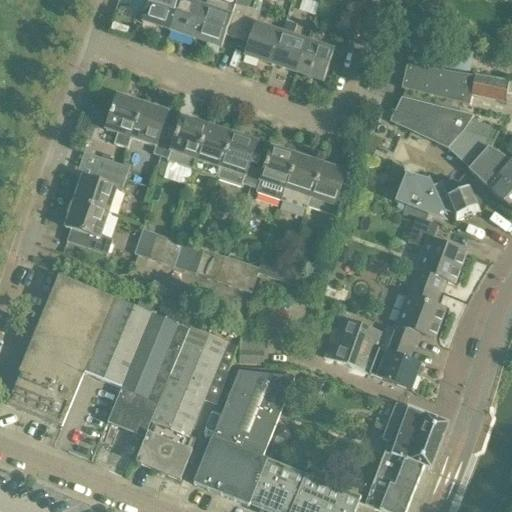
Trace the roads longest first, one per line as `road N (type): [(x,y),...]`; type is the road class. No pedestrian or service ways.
road 1 (residential): [(343,134),(81,40)]
road 2 (residential): [(81,40),(13,264)]
road 3 (unclassified): [(433,511),(511,298)]
road 4 (unclassified): [(156,511),(0,447)]
road 5 (residential): [(343,134),(389,0)]
